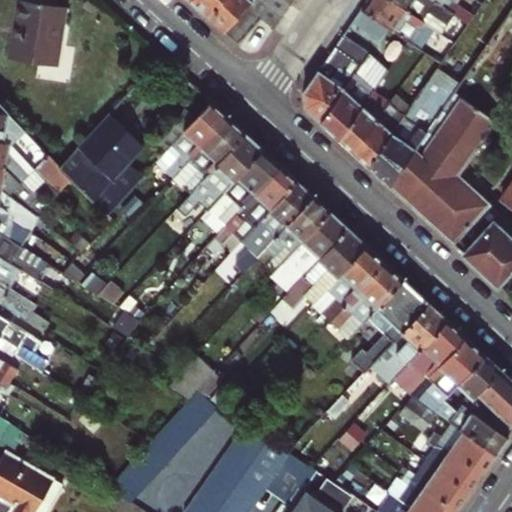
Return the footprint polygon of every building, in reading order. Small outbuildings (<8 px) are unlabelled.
[(60,0),(25,0),(25,4),(18,3),(8,64),(59,73),(69,12),(57,10),(58,3),(60,0)] [(206,18),(223,0),(193,0),(190,3),(206,18)] [(223,0),(206,18),(223,34),(247,8),(254,0),(223,0)] [(273,29),(281,17),(256,0),(254,0),(247,8),(261,21),(273,29)] [(256,0),(281,17),(289,6),(280,0),(256,0)] [(368,0),(364,7),(390,25),(410,39),(423,47),(433,33),(440,38),(445,32),(441,29),(398,0),(368,0)] [(436,0),(398,0),(441,29),(449,19),(466,30),(471,24),(436,0)] [(436,0),(471,24),(476,17),(451,0),(436,0)] [(390,25),(364,7),(356,19),(381,37),(390,25)] [(261,21),(247,8),(223,34),(237,46),(261,21)] [(511,10),(451,98),(389,187),(464,255),(497,286),(511,269),(511,239),(495,224),(504,214),(460,173),(498,121),(495,119),(511,94),(511,10)] [(321,123),(370,52),(345,35),(304,92),(305,108),(321,123)] [(363,107),(375,90),(364,80),(379,58),(370,52),(321,123),(339,140),(363,107)] [(381,96),(375,90),(363,107),(370,112),(381,96)] [(418,126),(405,117),(370,168),(389,187),(451,98),(442,92),(418,126)] [(370,112),(363,107),(339,140),(353,153),(366,135),(369,137),(381,122),(379,120),(390,103),(381,96),(370,112)] [(174,175),(175,175),(228,116),(210,100),(156,158),(174,175)] [(370,168),(405,117),(390,103),(379,120),(381,122),(369,137),(366,135),(353,153),(370,168)] [(0,143),(12,146),(31,165),(36,170),(49,155),(0,104),(0,143)] [(142,144),(110,115),(62,168),(73,179),(106,213),(141,175),(126,162),(142,144)] [(191,192),(245,132),(228,116),(175,175),(186,185),(185,186),(191,192)] [(263,149),(245,132),(191,192),(178,205),(188,214),(201,200),(209,208),(263,149)] [(12,146),(0,143),(0,168),(6,170),(16,181),(21,175),(31,165),(12,146)] [(200,218),(218,234),(281,165),(263,149),(209,208),(200,218)] [(59,193),(73,179),(62,168),(49,155),(36,170),(39,173),(59,193)] [(30,184),(39,173),(36,170),(31,165),(21,175),(30,184)] [(243,240),(298,181),(281,165),(218,234),(235,250),(243,240)] [(6,170),(0,168),(0,190),(3,191),(17,203),(27,212),(40,223),(55,208),(30,184),(21,175),(16,181),(6,170)] [(243,240),(258,254),(313,195),(298,181),(243,240)] [(0,190),(0,213),(22,232),(23,233),(26,222),(14,214),(17,203),(3,191),(0,190)] [(276,271),(330,211),(313,195),(258,254),(276,271)] [(14,214),(26,222),(27,212),(17,203),(14,214)] [(273,274),(290,291),(314,267),(348,228),(330,211),(276,271),(273,274)] [(0,213),(0,235),(21,248),(22,240),(27,240),(28,234),(23,233),(22,232),(0,213)] [(308,294),(315,301),(366,245),(348,228),(314,267),(290,291),(284,298),(295,308),(308,294)] [(81,235),(71,248),(79,255),(89,243),(81,235)] [(332,323),(385,262),(366,245),(315,301),(312,304),(328,319),(332,323)] [(0,246),(0,258),(34,279),(39,272),(0,246)] [(348,339),(376,309),(403,279),(385,262),(332,323),(348,339)] [(0,272),(0,283),(7,288),(22,298),(27,290),(0,272)] [(403,279),(376,309),(392,324),(355,365),(365,373),(377,360),(429,303),(403,279)] [(0,306),(30,326),(41,333),(47,324),(3,295),(7,288),(0,283),(0,306)] [(396,377),(448,320),(429,303),(377,360),(385,367),(396,377)] [(0,319),(24,335),(30,326),(0,306),(0,319)] [(0,319),(0,339),(8,346),(4,352),(22,363),(32,347),(21,340),(24,335),(0,319)] [(413,393),(465,336),(448,320),(396,377),(413,393)] [(484,354),(465,336),(413,393),(412,394),(434,410),(442,401),(449,394),(484,354)] [(462,403),(466,406),(500,368),(484,354),(449,394),(462,403)] [(187,402),(196,393),(215,372),(198,355),(167,389),(187,402)] [(45,358),(36,372),(84,402),(93,389),(45,358)] [(18,370),(1,359),(0,359),(0,391),(4,392),(18,370)] [(396,377),(385,367),(376,377),(386,387),(396,377)] [(511,379),(500,368),(466,406),(507,436),(511,429),(511,379)] [(187,402),(149,443),(108,486),(131,500),(219,406),(196,393),(187,402)] [(412,394),(397,410),(422,428),(435,410),(434,410),(412,394)] [(495,453),(507,436),(466,406),(462,403),(456,411),(450,421),(495,453)] [(0,498),(12,506),(7,511),(31,511),(48,486),(52,480),(16,456),(29,436),(0,417),(0,449),(7,454),(0,465),(0,498)] [(433,427),(429,433),(482,471),(495,453),(450,421),(441,433),(433,427)] [(293,451),(247,423),(184,511),(251,511),(274,480),(300,498),(290,511),(340,511),(306,489),(319,470),(314,466),(293,451)] [(482,471),(429,433),(425,438),(433,444),(423,459),(468,491),(482,471)] [(468,491),(423,459),(414,472),(406,466),(402,471),(455,509),(468,491)] [(453,511),(455,509),(402,471),(398,477),(406,483),(398,495),(421,511),(453,511)] [(406,483),(398,477),(390,489),(398,495),(406,483)] [(45,511),(58,493),(48,486),(31,511),(45,511)] [(380,504),(375,510),(378,511),(421,511),(398,495),(388,509),(380,504)] [(0,511),(7,511),(12,506),(0,498),(0,511)]
